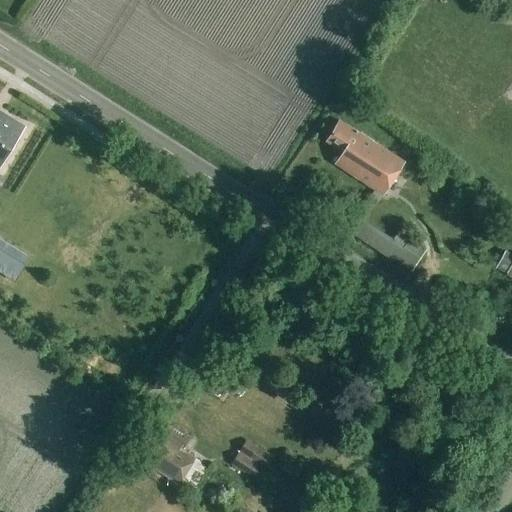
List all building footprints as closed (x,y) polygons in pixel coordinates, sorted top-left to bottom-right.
[(504,112),(511,101),(511,99),(499,90),(490,101),(504,112)] [(0,164),(23,127),(0,112),(0,164)] [(383,194),(404,163),(339,120),(324,143),(341,154),(335,164),(383,194)] [(393,239),(366,220),(355,237),(411,272),(425,251),(410,236),(399,229),(393,239)] [(511,255),(505,252),(496,268),(511,276),(511,255)] [(462,258),(457,271),(493,284),(497,271),(462,258)] [(190,439),(169,426),(161,436),(153,431),(150,436),(143,432),(129,452),(168,477),(178,484),(194,459),(182,451),(190,439)] [(258,480),(272,456),(245,440),(231,464),(258,480)]
